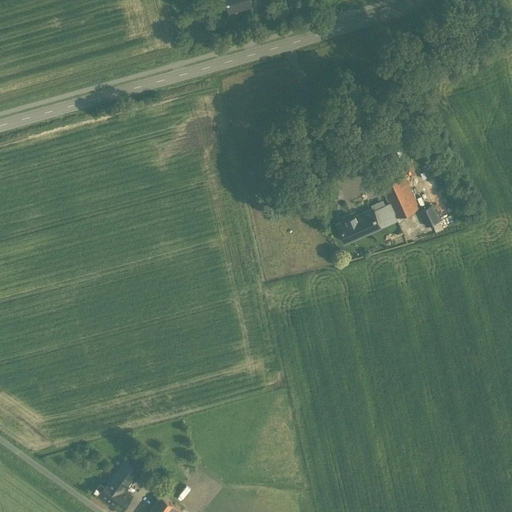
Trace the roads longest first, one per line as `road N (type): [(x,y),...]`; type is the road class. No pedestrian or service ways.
road 1 (tertiary): [(427,0),(0,125)]
road 2 (unclassified): [(0,432),(109,511)]
